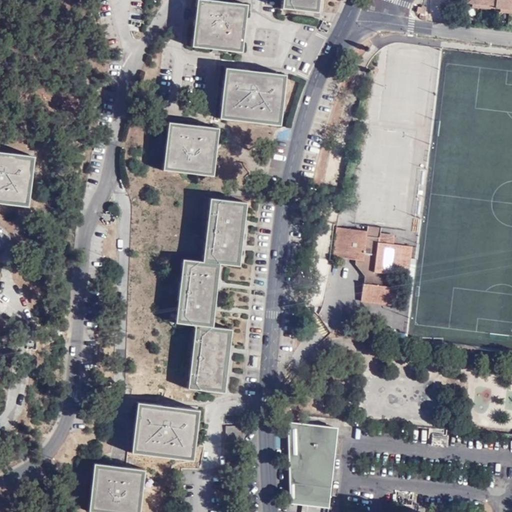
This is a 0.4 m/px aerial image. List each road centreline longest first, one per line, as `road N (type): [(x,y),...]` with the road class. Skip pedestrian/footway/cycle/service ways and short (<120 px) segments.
road 1 (tertiary): [(272,511),(270,355),(283,199),(311,94),(347,16)]
road 2 (residential): [(0,482),(45,456),(67,418),(84,240),(108,177)]
road 3 (residential): [(116,450),(125,209),(108,177)]
road 4 (residential): [(108,177),(126,76),(170,4)]
road 5 (residential): [(511,37),(347,16)]
road 6 (residential): [(179,56),(176,107),(202,115),(213,107),(215,65),(199,57)]
